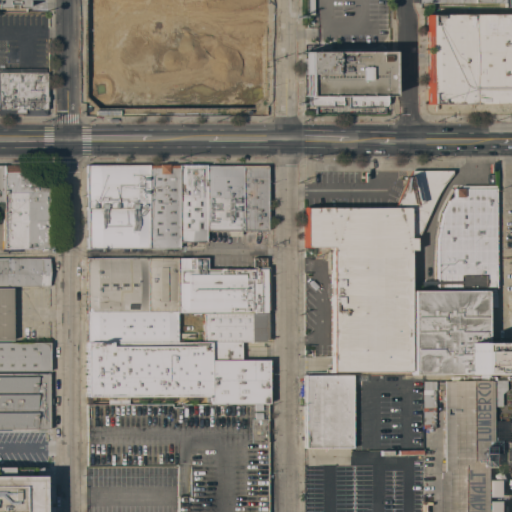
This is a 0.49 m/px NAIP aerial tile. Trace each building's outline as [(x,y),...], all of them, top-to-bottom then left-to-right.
[(0,0),(26,0),(26,1),(28,1),(28,6),(26,6),(26,8),(0,8),(0,0)] [(499,14),(511,14),(511,104),(428,104),(427,15),(499,14)] [(84,35),(264,35),(264,18),(84,18),(84,35)] [(305,97),(305,52),(388,50),(389,96),(305,97)] [(263,115),(264,64),(251,64),(251,59),(213,58),(213,64),(201,64),(201,114),(263,115)] [(0,68),(45,68),(45,73),(45,97),(46,97),(46,102),(46,115),(0,115),(0,68)] [(205,231),(204,231),(204,242),(178,242),(178,166),(205,165),(205,231)] [(265,165),(266,231),(205,231),(205,165),(265,165)] [(2,166),(26,166),(26,180),(47,180),(48,249),(3,249),(2,202),(2,166)] [(86,249),(86,166),(147,166),(147,249),(86,249)] [(147,166),(178,166),(178,242),(178,249),(147,249),(147,166)] [(322,205),(322,208),(392,208),(409,171),(450,171),(450,174),(441,186),(433,199),(425,217),(415,239),(413,250),(407,251),(407,372),(329,372),(329,248),(303,248),(303,223),(301,223),(301,205),(303,205),(322,205)] [(436,239),(437,233),(440,218),(441,213),(445,205),(447,201),(452,197),(452,188),(459,188),(459,186),(494,186),(494,288),(435,288),(435,250),(436,239)] [(176,311),(86,312),(86,259),(176,258),(176,311)] [(205,258),(205,269),(252,269),(252,258),(264,258),(264,267),(266,267),(266,314),(176,314),(176,311),(176,258),(205,258)] [(0,259),(48,259),(48,286),(0,286),(0,259)] [(11,341),(0,341),(0,288),(10,288),(11,341)] [(450,381),(450,377),(479,377),(479,375),(422,375),(422,291),(484,290),(484,344),(511,344),(511,374),(489,374),(489,377),(495,377),(495,381),(505,381),(450,381)] [(422,375),(411,375),(411,291),(422,291),(422,375)] [(176,314),(175,314),(175,341),(86,342),(86,312),(176,311),(176,314)] [(266,314),(266,342),(202,342),(201,314),(176,314),(266,314)] [(0,343),(48,343),(48,371),(0,371),(0,343)] [(105,405),(106,397),(86,397),(86,343),(110,343),(110,347),(193,347),(193,344),(196,344),(196,343),(239,343),(239,361),(266,360),(266,403),(208,404),(208,396),(127,397),(127,405),(105,405)] [(0,375),(48,375),(48,398),(51,398),(51,404),(48,404),(48,429),(45,429),(44,430),(38,430),(37,429),(10,429),(10,430),(9,430),(9,431),(0,431),(0,375)] [(351,448),(304,448),(304,376),(350,375),(351,448)] [(505,390),(500,394),(500,407),(492,407),(492,419),(509,419),(509,442),(500,442),(500,467),(492,467),(492,479),(505,479),(505,496),(492,496),(492,500),(505,500),(505,511),(442,511),(443,478),(442,478),(442,381),(450,381),(505,381),(505,390)] [(127,405),(170,405),(170,407),(175,407),(175,405),(266,405),(266,511),(177,511),(177,496),(188,497),(188,465),(87,466),(86,406),(105,406),(105,405),(127,405)] [(0,511),(0,467),(44,467),(44,497),(48,497),(48,502),(44,502),(44,511),(0,511)]
